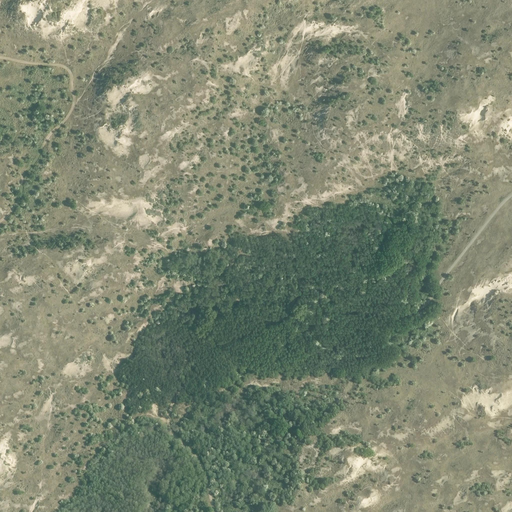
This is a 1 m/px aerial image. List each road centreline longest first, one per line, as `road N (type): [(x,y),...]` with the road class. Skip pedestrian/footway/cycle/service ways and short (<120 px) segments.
road 1 (track): [(213,511),(201,466),(167,419),(210,344),(282,318),(309,287),(353,311),(415,311),(511,194)]
road 2 (track): [(0,221),(73,102),(64,67),(0,57)]
